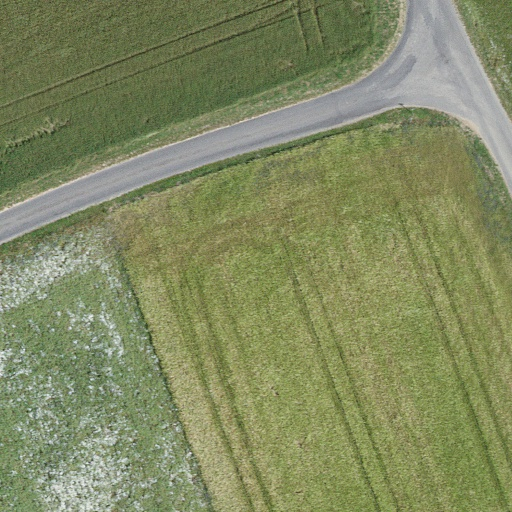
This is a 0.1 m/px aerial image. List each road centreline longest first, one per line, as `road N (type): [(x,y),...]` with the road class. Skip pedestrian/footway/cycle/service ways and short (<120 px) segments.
road 1 (unclassified): [(0,234),(85,194),(480,70)]
road 2 (track): [(511,152),(480,70),(437,0)]
